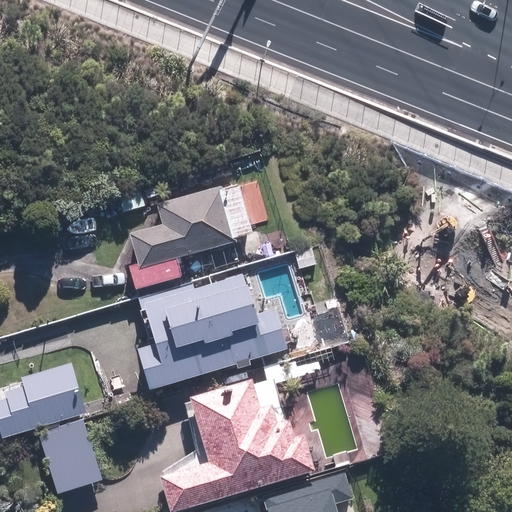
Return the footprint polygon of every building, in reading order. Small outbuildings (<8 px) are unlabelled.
[(155,206),(161,225),(127,234),(136,264),(127,267),(134,291),(180,278),(175,260),(233,244),(232,239),(252,233),(237,182),(155,206)] [(97,205),(102,221),(129,213),(125,197),(97,205)] [(192,282),(137,298),(151,344),(134,349),(147,391),(234,365),(236,370),(248,366),(247,362),(286,350),(274,309),(253,316),(240,276),(194,290),(192,282)] [(71,364),(19,378),(22,387),(2,392),(3,397),(0,398),(0,438),(85,414),(71,364)] [(167,511),(180,511),(314,470),(302,433),(292,436),(287,421),(274,425),(269,407),(259,410),(249,380),(185,400),(205,463),(157,478),(167,511)] [(39,433),(56,494),(102,481),(85,420),(39,433)] [(345,473),(263,497),(267,511),(339,511),(337,503),(352,498),(345,473)]
